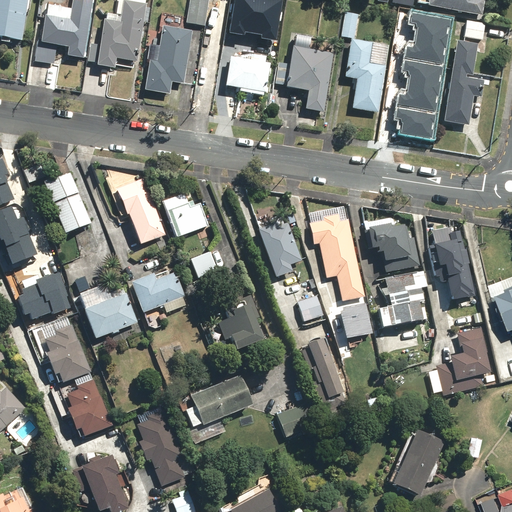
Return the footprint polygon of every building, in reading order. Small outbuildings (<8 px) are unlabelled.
[(0,0),(0,41),(18,44),(24,10),(29,11),(30,0),(0,0)] [(81,61),(89,0),(69,0),(68,11),(44,7),(39,42),(35,41),(32,63),(52,66),(55,48),(65,50),(64,58),(81,61)] [(148,10),(141,9),(142,0),(124,0),(124,4),(120,3),(117,24),(100,22),(97,47),(88,46),(85,64),(93,65),(93,68),(111,71),(112,67),(132,70),(139,23),(146,24),(148,10)] [(207,0),(187,0),(184,25),(203,28),(207,0)] [(279,0),(233,0),(229,26),(274,33),(279,0)] [(429,0),(429,6),(485,15),(487,0),(429,0)] [(451,20),(412,13),(411,23),(418,24),(416,36),(447,42),(451,20)] [(354,41),(357,17),(342,15),(339,39),(354,41)] [(464,22),(462,39),(481,42),(483,25),(464,22)] [(189,33),(159,29),(154,64),(145,62),(141,92),(167,96),(169,85),(181,86),(189,33)] [(447,42),(416,36),(414,49),(408,48),(406,57),(443,64),(447,42)] [(472,78),(477,44),(455,41),(443,121),(469,124),(473,96),(481,97),(483,79),(472,78)] [(370,44),(347,42),(342,80),(353,81),(349,113),(376,116),(382,68),(367,66),(370,44)] [(329,55),(288,50),(286,66),(276,65),(273,86),(284,87),(283,90),(304,93),(302,112),(322,115),(329,55)] [(262,98),(266,65),(263,65),(264,59),(248,57),(247,63),(226,60),(222,89),(236,90),(235,95),(262,98)] [(444,67),(405,60),(403,69),(411,71),(409,83),(440,88),(444,67)] [(440,88),(409,83),(407,96),(401,95),(399,104),(436,110),(440,88)] [(435,114),(397,107),(395,119),(404,120),(401,133),(431,138),(435,114)] [(0,204),(13,199),(6,182),(11,180),(3,159),(0,160),(0,204)] [(72,174),(44,184),(63,234),(90,224),(72,174)] [(111,190),(123,218),(125,218),(137,247),(163,237),(139,179),(111,190)] [(175,198),(158,204),(172,240),(207,227),(198,205),(186,210),(183,202),(177,204),(175,198)] [(14,207),(0,211),(0,248),(8,246),(14,263),(38,255),(31,237),(30,235),(24,217),(18,219),(14,207)] [(337,216),(321,219),(322,223),(306,227),(307,230),(311,247),(317,246),(324,280),(334,278),(339,304),(364,298),(347,221),(339,223),(337,216)] [(392,226),(375,229),(362,231),(366,252),(373,251),(373,256),(378,256),(379,265),(404,261),(405,269),(418,267),(413,238),(407,239),(405,228),(393,230),(392,226)] [(270,227),(256,231),(271,279),(290,274),(287,267),(299,263),(287,228),(272,233),(270,227)] [(474,295),(461,231),(450,233),(452,241),(430,245),(437,276),(440,275),(441,282),(449,280),(453,299),(474,295)] [(210,252),(190,260),(198,280),(217,272),(210,252)] [(56,270),(53,262),(33,270),(36,278),(56,270)] [(19,296),(28,320),(54,311),(54,312),(72,306),(60,272),(37,280),(38,284),(23,290),(25,294),(19,296)] [(421,273),(411,275),(381,279),(383,288),(378,289),(380,299),(385,298),(387,310),(374,311),(377,331),(418,323),(415,305),(421,304),(418,289),(423,289),(421,273)] [(150,275),(126,285),(138,316),(160,307),(163,315),(183,307),(179,299),(182,298),(172,274),(153,282),(150,275)] [(511,287),(504,291),(505,293),(493,298),(506,332),(511,329),(511,287)] [(138,323),(126,293),(82,310),(95,341),(138,323)] [(232,318),(219,323),(225,339),(233,337),(237,349),(264,339),(256,318),(260,317),(251,296),(227,305),(232,318)] [(322,316),(315,296),(295,303),(302,323),(322,316)] [(366,304),(341,309),(347,337),(372,332),(366,304)] [(90,372),(72,325),(56,331),(57,335),(46,339),(51,352),(47,353),(55,373),(59,371),(63,382),(90,372)] [(444,360),(445,365),(434,368),(435,371),(425,374),(430,395),(439,393),(440,397),(448,396),(446,391),(451,390),(450,385),(488,376),(483,354),(485,353),(479,328),(453,334),(458,357),(444,360)] [(301,346),(310,370),(308,371),(314,386),(316,385),(323,402),(339,396),(318,340),(301,346)] [(376,357),(373,343),(362,346),(366,360),(376,357)] [(74,405),(67,408),(76,429),(80,427),(84,436),(115,422),(105,398),(98,401),(88,379),(80,383),(82,387),(69,393),(74,405)] [(222,434),(217,421),(248,409),(237,380),(186,398),(190,410),(181,413),(187,430),(193,445),(222,434)] [(0,430),(22,409),(12,400),(15,397),(5,387),(0,392),(0,430)] [(294,409),(274,416),(282,439),(303,432),(294,409)] [(181,459),(160,413),(145,419),(147,422),(134,428),(140,442),(134,445),(143,463),(146,462),(159,489),(183,479),(175,462),(181,459)] [(41,431),(28,416),(8,433),(21,448),(41,431)] [(419,424),(415,433),(411,432),(387,487),(415,499),(422,483),(429,486),(437,466),(431,463),(439,444),(429,440),(434,430),(419,424)] [(494,440),(486,437),(480,452),(488,455),(494,440)] [(477,460),(479,440),(467,439),(465,459),(477,460)] [(86,457),(89,464),(70,472),(77,495),(85,492),(92,511),(102,511),(104,511),(126,511),(118,488),(125,486),(122,479),(113,482),(112,477),(117,476),(110,455),(100,460),(97,452),(86,457)] [(30,511),(17,482),(0,489),(0,511),(30,511)] [(178,498),(169,502),(173,511),(192,511),(184,489),(176,492),(178,498)] [(511,511),(511,489),(476,506),(479,511),(511,511)] [(273,511),(262,492),(227,511),(273,511)]
